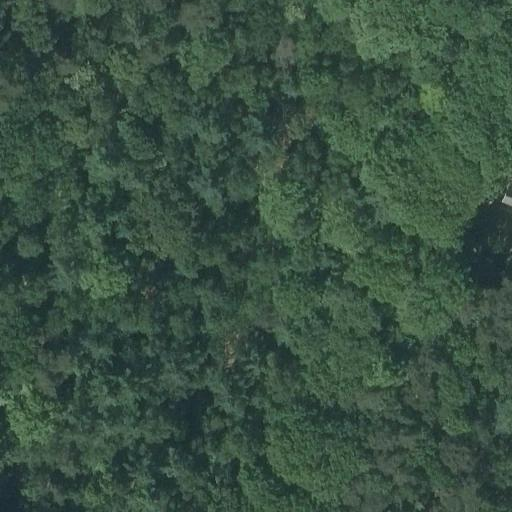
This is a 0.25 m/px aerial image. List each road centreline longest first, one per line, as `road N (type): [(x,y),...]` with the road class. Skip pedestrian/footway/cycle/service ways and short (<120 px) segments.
road 1 (track): [(511,66),(256,511)]
road 2 (track): [(14,0),(31,511)]
